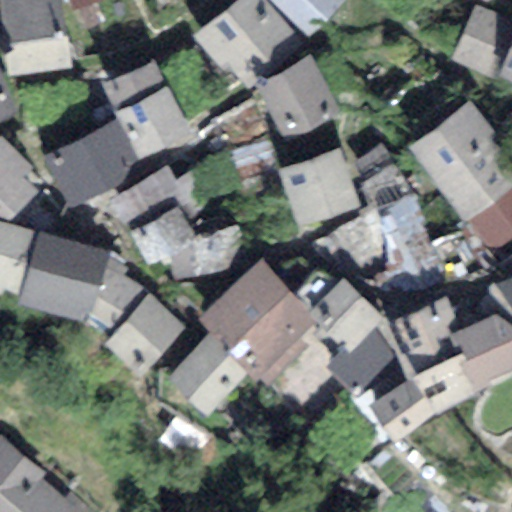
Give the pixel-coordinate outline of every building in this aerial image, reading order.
[(59,0),(0,0),(0,2),(11,69),(69,60),(59,0)] [(304,43),(260,0),(233,0),(181,38),(222,90),(304,43)] [(353,4),(348,0),(260,0),(304,43),(307,46),(353,4)] [(476,0),(494,10),(499,0),(476,0)] [(497,74),(511,35),(511,18),(471,5),(450,55),(498,83),(501,77),(497,74)] [(511,35),(497,74),(501,77),(511,82),(511,35)] [(339,120),(305,56),(245,86),(278,151),(339,120)] [(135,161),(188,134),(149,58),(97,85),(116,122),(135,161)] [(0,123),(18,116),(0,75),(0,123)] [(460,219),(511,198),(511,171),(484,100),(423,124),(460,219)] [(135,161),(116,122),(39,160),(66,210),(108,195),(141,168),(135,161)] [(0,223),(6,225),(40,185),(28,175),(32,168),(0,137),(0,223)] [(332,147),(264,168),(283,229),(351,208),(332,147)] [(20,301),(35,233),(6,225),(0,223),(0,291),(1,290),(20,301)] [(106,249),(35,233),(20,301),(17,313),(80,327),(82,315),(83,310),(92,312),(104,255),(106,249)] [(128,269),(104,255),(92,312),(83,310),(82,315),(111,333),(146,294),(123,276),(128,269)] [(320,327),(260,261),(196,321),(206,332),(243,375),(251,385),(256,379),(266,390),(320,327)] [(185,329),(146,294),(111,333),(96,349),(135,384),(185,329)] [(243,375),(206,332),(162,383),(205,419),(243,375)] [(409,366),(366,393),(389,431),(433,404),(409,366)] [(46,463),(0,423),(0,511),(57,511),(69,499),(38,472),(46,463)]
